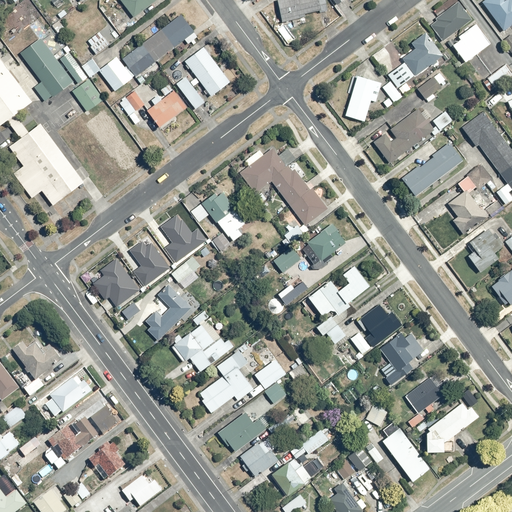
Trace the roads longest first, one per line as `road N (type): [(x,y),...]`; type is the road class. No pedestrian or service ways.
road 1 (residential): [(285,89),(511,392)]
road 2 (residential): [(285,89),(44,270)]
road 3 (residential): [(44,270),(224,511)]
road 4 (residential): [(401,0),(285,89)]
